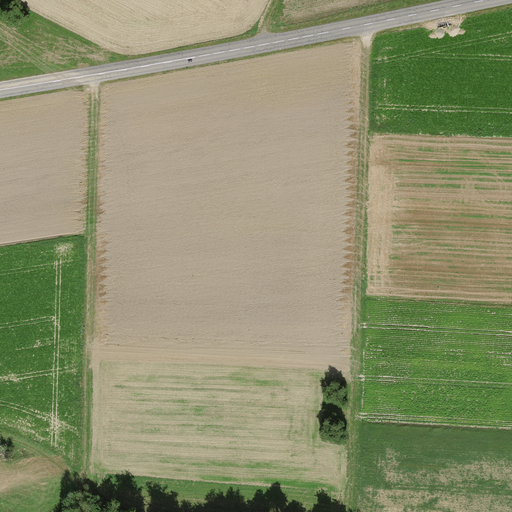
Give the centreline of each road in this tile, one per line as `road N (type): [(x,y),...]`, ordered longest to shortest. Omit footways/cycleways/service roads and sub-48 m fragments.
road 1 (track): [(369,16),(352,511)]
road 2 (tertiary): [(455,0),(0,88)]
road 3 (track): [(0,440),(53,462),(97,496),(144,511)]
